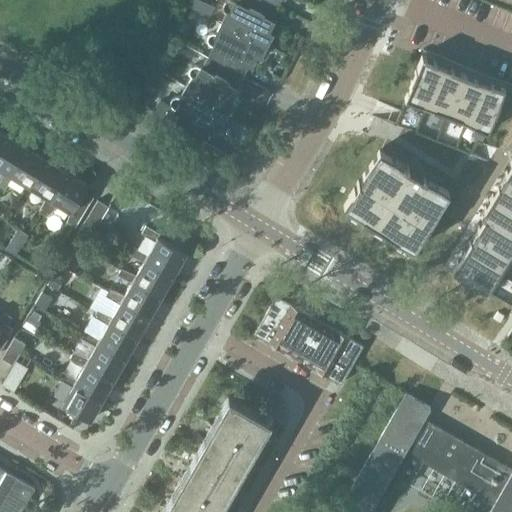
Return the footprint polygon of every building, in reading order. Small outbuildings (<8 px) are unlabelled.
[(270,20),(276,7),(259,0),(238,0),(237,3),(232,1),(230,0),(226,2),(223,5),(223,7),(224,10),(225,12),(227,12),(221,23),(266,45),(271,34),(267,32),(272,22),(270,20)] [(260,56),(266,45),(221,23),(216,33),(212,33),(211,33),(208,35),(207,39),(207,41),(209,44),(214,47),(209,58),(242,76),(248,64),(250,65),(256,54),(260,56)] [(395,124),(345,205),(414,248),(475,150),(483,142),(506,83),(424,50),(395,124)] [(235,88),(242,76),(209,58),(203,69),(198,66),(196,66),(194,66),(190,67),(189,70),(189,73),(191,76),(192,77),(186,87),(228,113),(235,102),(231,100),(237,89),(235,88)] [(153,93),(143,87),(135,100),(146,106),(153,93)] [(222,124),(228,113),(186,87),(180,97),(177,96),(175,96),(173,97),(171,99),(170,102),(170,104),(171,106),(175,109),(161,101),(154,112),(202,142),(209,130),(211,131),(218,121),(222,124)] [(8,174),(25,146),(5,134),(0,141),(0,168),(5,172),(8,174)] [(8,174),(5,172),(0,182),(0,187),(4,190),(12,177),(26,184),(29,187),(46,159),(25,146),(8,174)] [(29,187),(26,184),(19,199),(25,202),(33,189),(46,197),(49,199),(66,171),(46,159),(29,187)] [(511,162),(502,179),(511,185),(511,162)] [(87,184),(66,171),(49,199),(46,197),(39,211),(45,215),(54,201),(71,212),(87,184)] [(511,185),(502,179),(491,197),(511,209),(511,185)] [(511,209),(491,197),(481,214),(484,216),(511,233),(511,209)] [(108,207),(98,200),(85,221),(96,227),(108,207)] [(511,233),(484,216),(474,234),(506,254),(511,244),(511,233)] [(155,241),(147,255),(145,258),(173,274),(186,253),(158,237),(159,234),(145,226),(141,233),(155,241)] [(474,234),(463,251),(496,271),(506,254),(474,234)] [(143,262),(135,276),(133,279),(162,295),(173,274),(145,258),(147,255),(133,248),(129,255),(143,262)] [(463,251),(452,270),(484,290),(496,271),(463,251)] [(131,283),(123,296),(121,300),(150,316),(162,295),(133,279),(135,276),(121,269),(117,275),(131,283)] [(119,304),(111,317),(109,321),(138,337),(150,316),(121,300),(123,296),(109,290),(105,296),(119,304)] [(254,334),(286,352),(308,314),(276,296),(254,334)] [(107,325),(100,338),(98,342),(126,358),(138,337),(109,321),(111,317),(97,311),(93,317),(107,325)] [(0,329),(3,331),(11,317),(3,313),(0,318),(0,329)] [(286,352),(341,384),(363,346),(308,314),(286,352)] [(0,351),(10,335),(3,331),(0,329),(0,351)] [(95,346),(88,359),(86,362),(114,379),(126,358),(98,342),(100,338),(85,331),(82,338),(95,346)] [(25,344),(14,338),(2,358),(12,365),(25,344)] [(83,367),(76,380),(74,383),(102,399),(114,379),(86,362),(88,359),(73,352),(70,359),(83,367)] [(74,383),(76,380),(61,373),(58,380),(71,387),(62,405),(90,421),(102,399),(74,383)] [(511,511),(511,469),(500,462),(474,447),(464,441),(424,419),(430,408),(406,394),(337,511),(511,511)] [(217,511),(270,421),(228,397),(162,511),(217,511)] [(0,511),(19,511),(33,488),(0,468),(0,511)]
